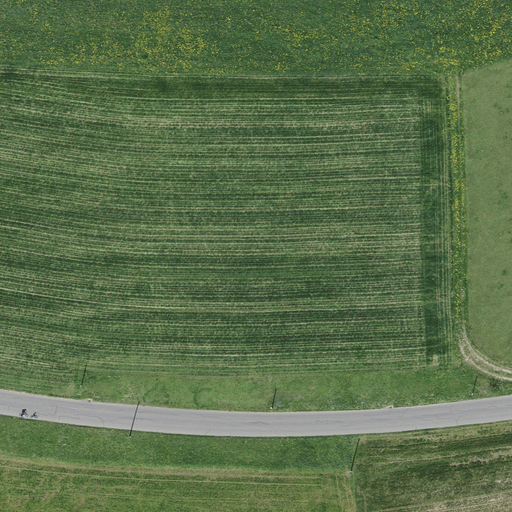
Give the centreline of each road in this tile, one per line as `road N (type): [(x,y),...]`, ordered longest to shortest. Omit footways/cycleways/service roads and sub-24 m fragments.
road 1 (tertiary): [(0,400),(125,416),(304,424),(511,406)]
road 2 (track): [(450,82),(461,328),(470,354),(511,375)]
